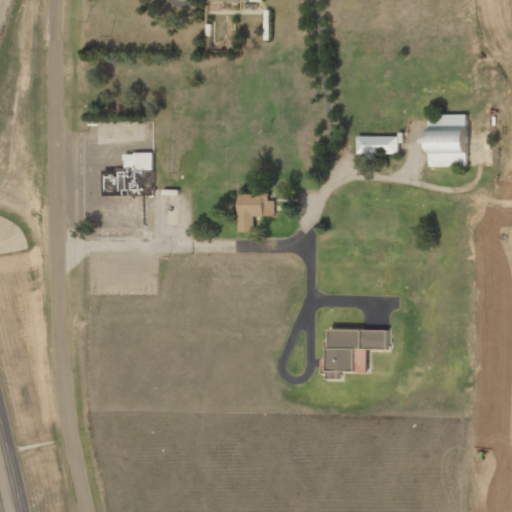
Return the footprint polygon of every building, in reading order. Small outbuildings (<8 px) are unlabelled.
[(468,114),(430,115),(431,166),(469,165),(468,114)] [(400,153),(400,136),(360,136),(360,161),(377,161),(377,154),(400,153)] [(154,153),(125,153),(125,169),(106,169),(106,196),(155,195),(154,153)] [(276,216),(275,200),(268,200),(268,189),(254,190),(255,194),(240,194),(240,232),(256,231),(256,216),(276,216)] [(389,330),(331,329),(330,376),(339,376),(339,372),(368,372),(369,349),(389,349),(389,330)]
